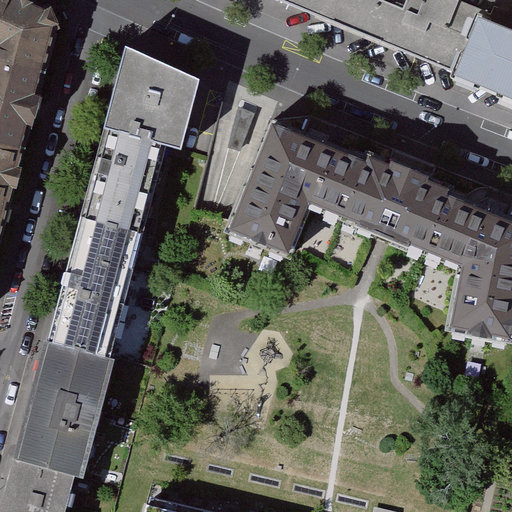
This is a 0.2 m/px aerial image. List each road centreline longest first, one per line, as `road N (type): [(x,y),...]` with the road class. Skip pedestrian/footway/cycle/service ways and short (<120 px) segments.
road 1 (residential): [(511,154),(142,0)]
road 2 (residential): [(113,0),(9,368)]
